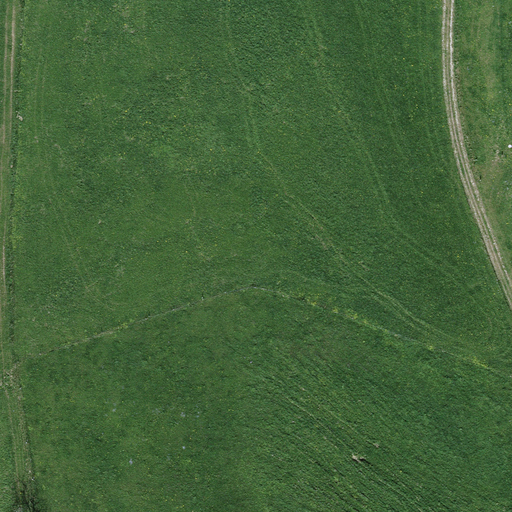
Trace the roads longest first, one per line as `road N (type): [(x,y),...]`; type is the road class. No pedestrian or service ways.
road 1 (track): [(26,511),(2,266),(16,0)]
road 2 (track): [(511,308),(456,151),(448,0)]
